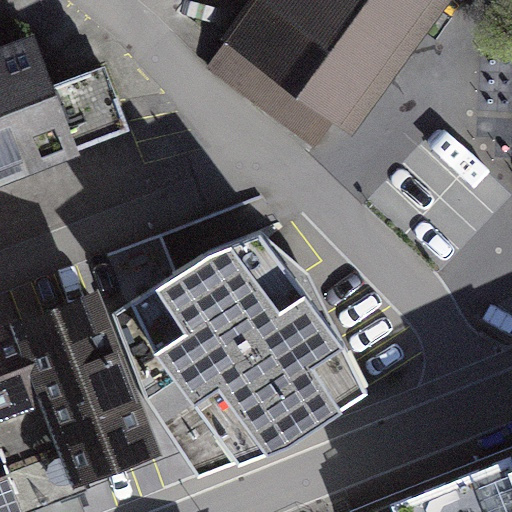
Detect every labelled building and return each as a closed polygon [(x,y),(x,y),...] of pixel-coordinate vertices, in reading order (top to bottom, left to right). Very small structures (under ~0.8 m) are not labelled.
[(334,110),(360,128),(446,0),(245,0),(212,50),(324,125),(334,110)] [(37,32),(0,45),(0,169),(136,120),(112,55),(54,77),(37,32)] [(296,442),(366,392),(260,232),(204,255),(115,313),(148,397),(198,478),(296,442)] [(161,455),(101,296),(17,328),(46,404),(77,487),(161,455)] [(0,423),(46,404),(17,328),(0,333),(0,423)] [(511,511),(511,451),(354,511),(353,511),(511,511)] [(0,511),(21,511),(0,458),(0,511)]
